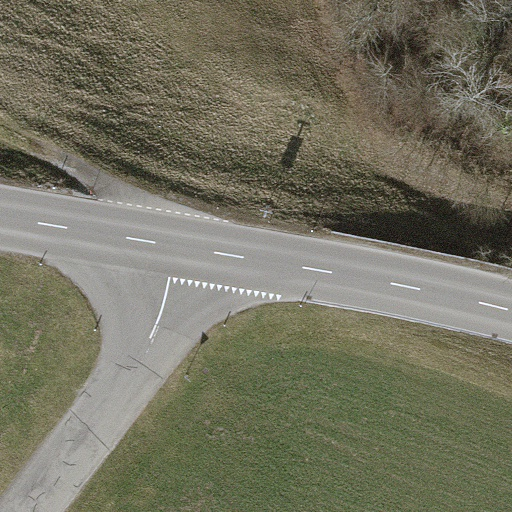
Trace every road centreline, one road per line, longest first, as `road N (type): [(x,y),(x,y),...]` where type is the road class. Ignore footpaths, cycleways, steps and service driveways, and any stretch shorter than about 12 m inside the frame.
road 1 (tertiary): [(511,315),(188,251)]
road 2 (tertiary): [(188,251),(151,336),(32,511)]
road 3 (track): [(0,138),(188,251)]
road 4 (tertiary): [(188,251),(0,221)]
